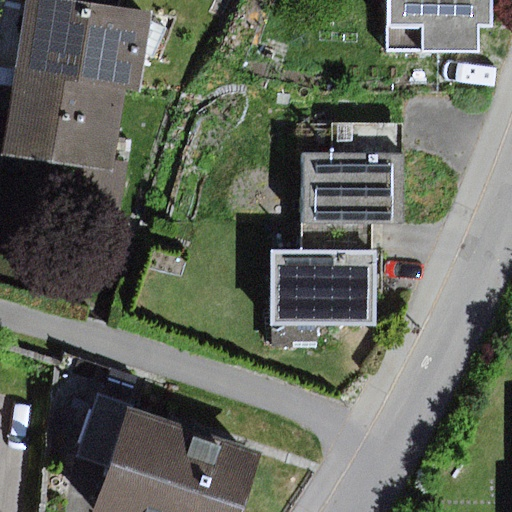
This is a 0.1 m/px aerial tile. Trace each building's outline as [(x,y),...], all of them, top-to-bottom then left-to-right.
[(0,0),(0,74),(18,77),(29,0),(0,0)] [(65,0),(29,0),(18,77),(125,93),(140,95),(153,13),(120,8),(65,0)] [(121,0),(120,8),(153,13),(203,20),(206,0),(121,0)] [(387,0),(388,50),(478,50),(478,25),(493,24),(492,0),(387,0)] [(18,77),(8,154),(32,157),(114,170),(125,93),(18,77)] [(333,154),(302,154),(302,225),(377,225),(402,225),(402,125),(333,125),(333,154)] [(0,152),(0,221),(22,224),(32,157),(8,154),(0,152)] [(377,225),(302,225),(302,252),(377,252),(377,225)] [(302,252),(272,252),(272,353),(318,354),(318,325),(377,325),(377,252),(302,252)] [(113,470),(132,412),(134,406),(97,394),(76,458),(113,470)] [(243,511),(263,455),(132,412),(113,470),(98,511),(243,511)]
